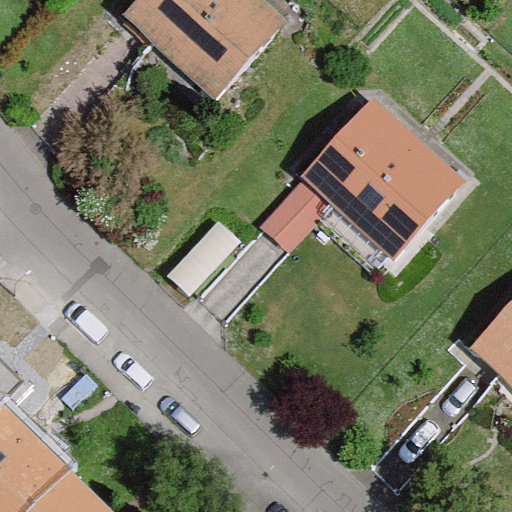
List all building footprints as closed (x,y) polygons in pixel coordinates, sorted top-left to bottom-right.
[(246,0),(148,0),(128,22),(159,49),(171,36),(229,89),(281,32),(246,0)] [(370,112),(306,180),(337,208),(348,197),(409,254),(462,197),(370,112)] [(511,319),(481,355),(509,379),(511,375),(511,319)] [(0,421),(0,511),(41,511),(66,487),(0,421)] [(91,511),(66,487),(41,511),(91,511)]
